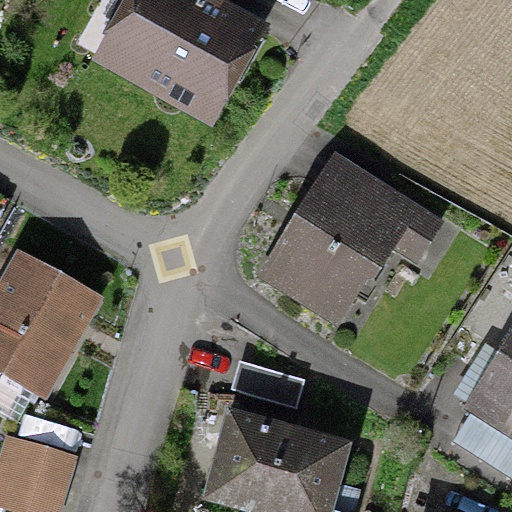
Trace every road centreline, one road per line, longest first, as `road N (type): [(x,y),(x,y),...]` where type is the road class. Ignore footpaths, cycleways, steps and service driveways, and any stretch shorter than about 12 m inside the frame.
road 1 (residential): [(368,13),(177,265)]
road 2 (residential): [(177,265),(105,511)]
road 3 (residential): [(0,166),(177,265)]
